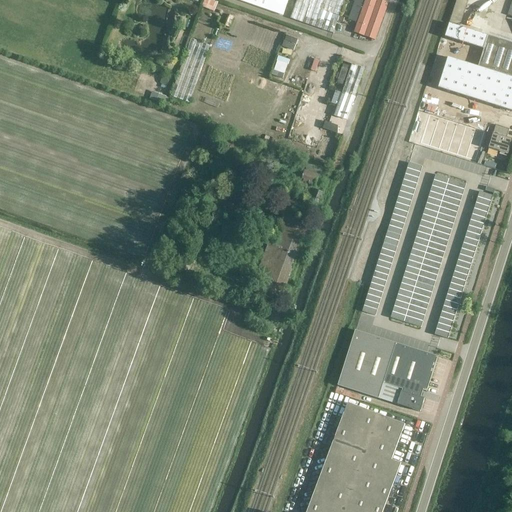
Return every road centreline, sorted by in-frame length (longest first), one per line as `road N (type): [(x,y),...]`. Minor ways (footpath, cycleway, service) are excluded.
road 1 (track): [(0,223),(239,310),(234,328),(273,342),(332,171)]
road 2 (tertiary): [(422,511),(511,227)]
road 3 (unclassified): [(332,171),(393,0)]
road 4 (track): [(232,0),(376,51)]
